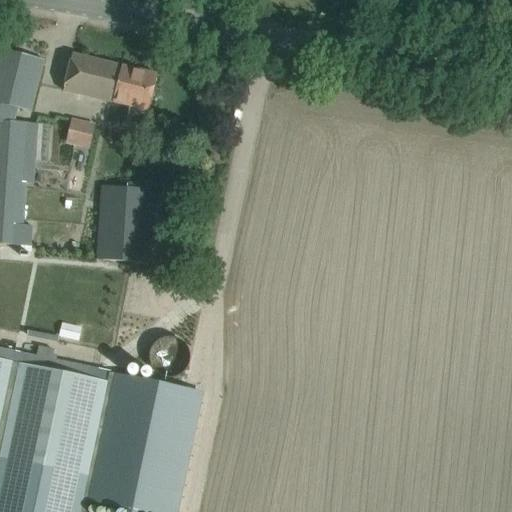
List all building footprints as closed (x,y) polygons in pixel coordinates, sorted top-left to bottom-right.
[(0,244),(31,246),(33,226),(25,225),(28,183),(33,183),(37,125),(14,123),(18,108),(31,111),(38,84),(44,60),(0,49),(0,244)] [(158,75),(72,54),(64,91),(131,107),(126,127),(144,132),(158,75)] [(84,121),(71,118),(65,143),(78,146),(84,121)] [(153,190),(118,188),(119,170),(106,169),(104,187),(102,187),(97,261),(148,264),(153,190)] [(0,262),(0,314),(144,325),(148,273),(0,262)] [(80,328),(64,325),(62,337),(77,340),(80,328)] [(81,511),(109,382),(0,359),(0,511),(81,511)]
